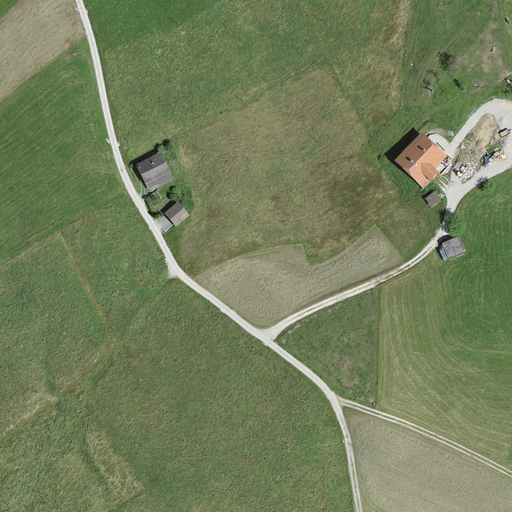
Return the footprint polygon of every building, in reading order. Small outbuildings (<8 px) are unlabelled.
[(396,160),(423,187),(436,173),(429,165),(430,164),(431,165),(446,150),(437,142),(430,134),(416,149),(411,145),(396,160)] [(137,167),(145,184),(157,179),(160,185),(172,179),(161,156),(137,167)] [(440,199),(435,193),(427,199),(432,205),(440,199)] [(167,213),(176,224),(188,215),(178,203),(167,213)] [(449,258),(463,252),(457,238),(443,244),(449,258)]
